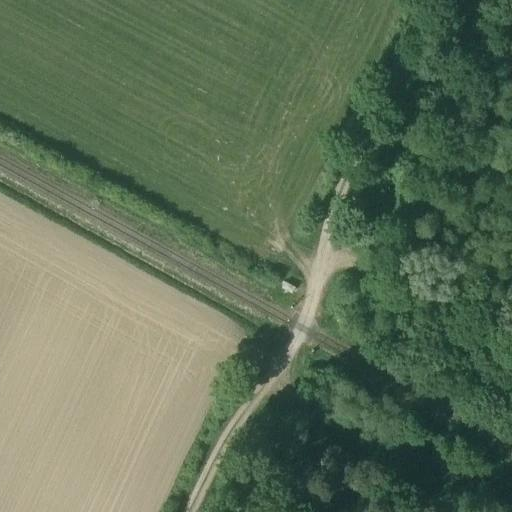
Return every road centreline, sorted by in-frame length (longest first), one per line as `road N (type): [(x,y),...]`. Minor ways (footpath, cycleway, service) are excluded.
road 1 (track): [(441,0),(324,252),(304,330),(194,511)]
road 2 (track): [(511,511),(275,384)]
